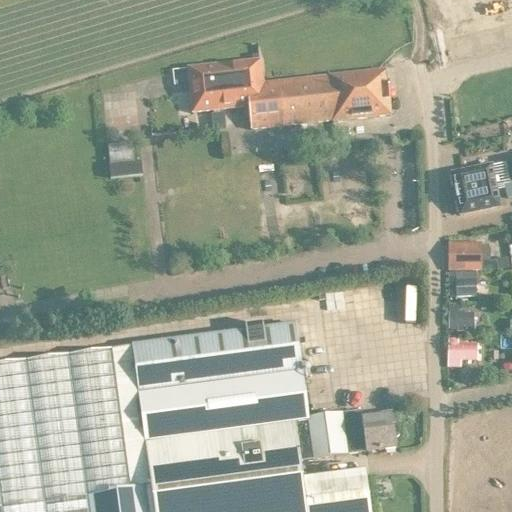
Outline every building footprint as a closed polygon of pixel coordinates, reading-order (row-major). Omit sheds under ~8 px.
[(187,112),(245,106),(247,129),(329,121),(387,115),(381,70),(323,75),(323,76),(259,83),(257,58),(182,65),(187,112)] [(220,113),(207,114),(209,129),(222,128),(220,113)] [(106,163),(105,163),(106,177),(139,174),(137,160),(130,161),(106,163)] [(482,165),(451,172),(453,182),(459,215),(485,210),(497,207),(496,199),(494,188),(499,187),(499,183),(511,180),(511,173),(509,160),(489,164),(482,165)] [(447,244),(445,270),(472,270),(475,270),(475,268),(492,269),(492,260),(485,260),(485,245),(477,245),(447,244)] [(504,256),(493,258),(495,267),(506,266),(504,256)] [(452,296),(452,297),(473,296),(472,270),(445,270),(444,296),(452,296)] [(482,294),(474,294),(475,302),(483,301),(482,294)] [(455,312),(455,303),(445,303),(444,336),(448,336),(448,329),(453,329),(453,331),(471,331),(471,312),(455,312)] [(128,347),(0,364),(0,511),(367,511),(363,479),(300,488),(296,460),(362,452),(393,448),(391,436),(392,436),(395,434),(396,431),(396,427),(394,424),(390,423),(389,423),(388,415),(359,418),(358,410),(305,417),(292,323),(128,345),(128,347)] [(474,359),(475,344),(454,344),(454,335),(450,335),(450,338),(445,338),(444,366),(456,366),(456,359),(474,359)] [(511,363),(500,364),(501,374),(511,373),(511,363)]
